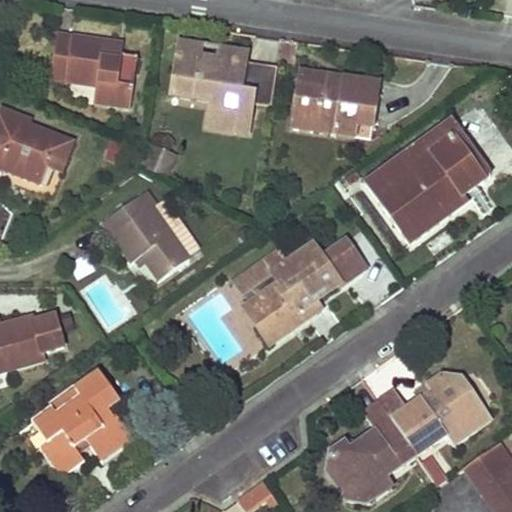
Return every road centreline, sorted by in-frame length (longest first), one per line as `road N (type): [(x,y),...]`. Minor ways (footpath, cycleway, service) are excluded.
road 1 (residential): [(132,511),(511,242)]
road 2 (residential): [(184,0),(511,50)]
